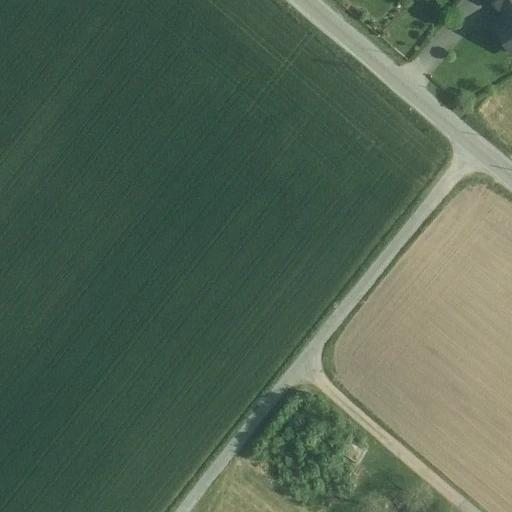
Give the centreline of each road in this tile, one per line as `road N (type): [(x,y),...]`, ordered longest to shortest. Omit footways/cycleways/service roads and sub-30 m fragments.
road 1 (tertiary): [(305,0),(511,176)]
road 2 (track): [(304,360),(465,508)]
